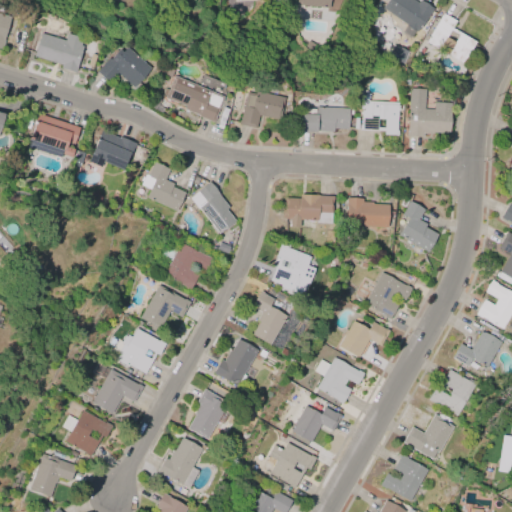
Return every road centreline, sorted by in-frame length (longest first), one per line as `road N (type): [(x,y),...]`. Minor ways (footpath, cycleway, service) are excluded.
road 1 (residential): [(511,37),(480,106),(459,267),(326,511)]
road 2 (residential): [(471,172),(263,165),(0,76)]
road 3 (residential): [(263,165),(242,264),(109,495)]
